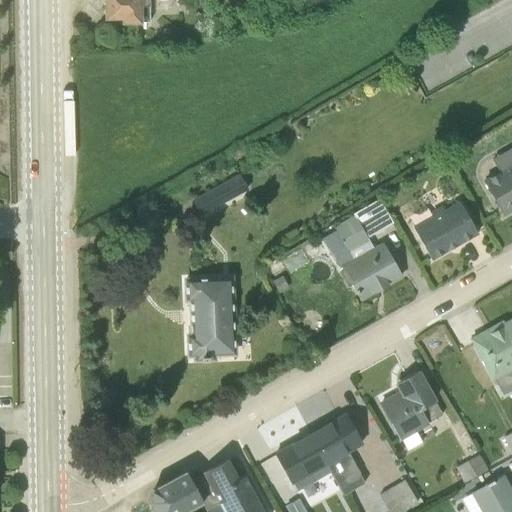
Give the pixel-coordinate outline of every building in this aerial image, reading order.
[(103,0),(104,18),(121,18),(122,22),(148,21),(148,0),(103,0)] [(481,180),(501,216),(511,210),(511,146),(491,159),(497,171),(481,180)] [(204,215),(255,196),(249,180),(198,198),(204,215)] [(366,238),(392,223),(378,199),(352,214),(353,216),(332,228),(334,231),(319,240),(347,285),(350,283),(360,299),(400,276),(380,243),(372,248),(366,238)] [(412,228),(429,262),(476,234),(458,202),(443,210),(440,206),(430,212),(432,216),(412,228)] [(277,258),(262,265),(269,278),(284,270),(277,258)] [(281,275),(271,280),(277,293),(287,289),(281,275)] [(236,356),(232,276),(182,278),(183,303),(187,303),(188,333),(183,334),(184,358),(191,358),(192,363),(215,363),(215,357),(236,356)] [(511,319),(503,324),(501,322),(500,322),(501,324),(488,332),(486,330),(485,331),(471,339),(473,343),(501,395),(502,394),(506,400),(511,396),(511,319)] [(419,370),(393,385),(396,391),(377,402),(399,441),(401,440),(407,451),(421,443),(415,432),(428,425),(427,423),(441,415),(434,402),(436,401),(419,370)] [(361,445),(344,413),(309,433),(330,473),(343,495),(363,483),(347,453),(361,445)] [(511,432),(503,437),(511,455),(511,432)] [(297,491),(330,473),(309,433),(274,453),(291,485),(293,484),(297,491)] [(478,456),(454,468),(462,483),(486,470),(478,456)] [(263,511),(255,497),(259,494),(256,488),(252,490),(243,476),(237,479),(226,458),(201,472),(202,473),(190,480),(201,503),(205,510),(218,504),(221,511),(263,511)] [(201,503),(186,473),(185,473),(152,490),(149,501),(155,511),(194,511),(192,507),(201,503)] [(461,499),(461,500),(467,511),(511,511),(511,495),(501,477),(461,499)] [(378,495),(387,511),(400,511),(417,503),(403,480),(378,495)] [(306,511),(298,497),(284,505),(287,511),(306,511)]
